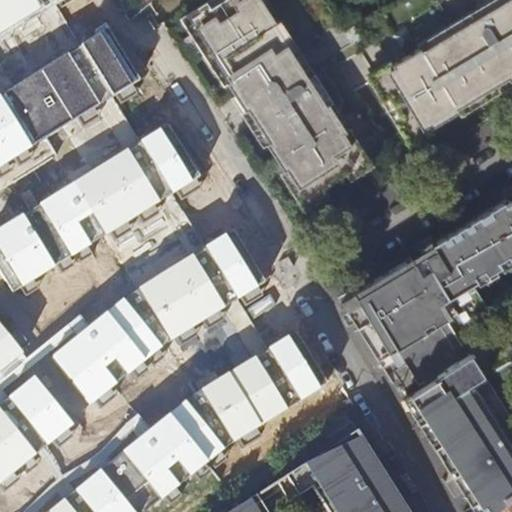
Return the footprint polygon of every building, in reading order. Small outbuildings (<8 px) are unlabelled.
[(0,0),(0,32),(52,0),(0,0)] [(286,170),(305,200),(363,162),(344,132),(346,131),(328,103),(326,105),(274,26),(277,24),(261,0),(225,0),(191,22),(229,82),(227,84),(245,111),(247,109),(268,142),(266,144),(283,171),(286,170)] [(392,68),(375,78),(410,136),(427,126),(428,129),(457,112),(455,109),(506,79),(507,81),(511,78),(511,0),(504,0),(420,51),(418,49),(390,66),(392,68)] [(354,26),(345,32),(352,44),(362,38),(354,26)] [(100,28),(0,93),(0,164),(130,85),(100,28)] [(161,126),(0,225),(0,269),(16,292),(194,179),(161,126)] [(511,197),(511,198),(432,245),(419,253),(429,269),(447,299),(456,313),(461,322),(485,307),(472,284),(511,259),(511,197)] [(132,292),(57,357),(94,399),(173,337),(258,284),(228,235),(132,292)] [(419,252),(419,253),(432,245),(432,244),(419,252)] [(419,253),(419,252),(409,258),(420,274),(429,269),(419,253)] [(447,299),(429,269),(420,274),(409,258),(351,293),(338,301),(377,361),(388,354),(386,350),(394,345),(396,349),(447,318),(438,304),(447,299)] [(338,301),(351,293),(349,288),(340,293),(335,295),(338,301)] [(456,313),(447,299),(438,304),(447,318),(456,313)] [(0,334),(0,380),(22,360),(0,334)] [(191,398),(49,511),(144,511),(228,446),(321,386),(290,336),(191,398)] [(401,356),(396,349),(394,345),(386,350),(388,354),(392,360),(392,361),(401,356)] [(392,360),(388,354),(377,361),(381,367),(392,360)] [(471,508),(477,504),(481,501),(486,508),(488,511),(494,511),(511,497),(511,459),(510,457),(511,456),(511,443),(511,444),(507,437),(473,385),(485,377),(470,355),(436,377),(438,379),(410,398),(425,421),(418,425),(436,453),(452,478),(459,474),(463,481),(456,485),(470,507),(471,508)] [(37,377),(0,406),(0,480),(73,423),(37,377)] [(425,421),(410,398),(408,395),(402,399),(418,425),(425,421)] [(405,511),(354,432),(333,445),(339,454),(349,447),(391,511),(405,511)] [(339,454),(333,445),(285,476),(298,496),(312,487),(327,511),(391,511),(349,447),(339,454)] [(463,481),(459,474),(452,478),(456,485),(463,481)] [(298,496),(285,476),(277,482),(290,502),(298,496)] [(266,511),(256,495),(230,511),(266,511)] [(511,511),(511,497),(494,511),(511,511)] [(482,511),(486,508),(481,501),(477,504),(482,511)]
